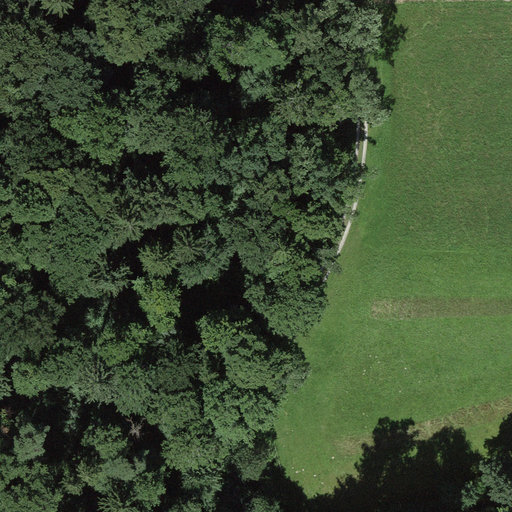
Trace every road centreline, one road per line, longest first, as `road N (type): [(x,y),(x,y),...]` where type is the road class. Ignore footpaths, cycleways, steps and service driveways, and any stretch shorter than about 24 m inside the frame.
road 1 (track): [(350,0),(364,109),(356,153),(328,253),(249,392)]
road 2 (track): [(182,511),(249,392)]
